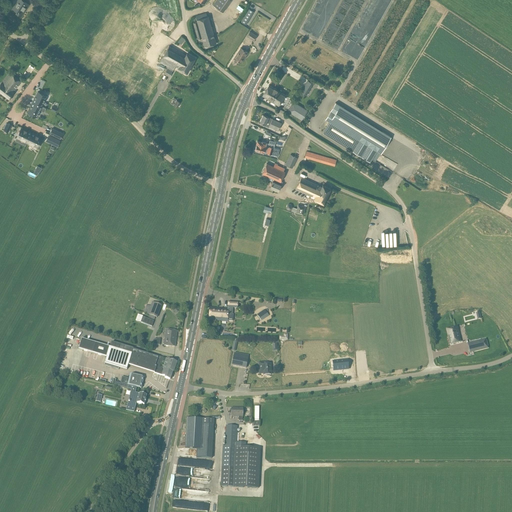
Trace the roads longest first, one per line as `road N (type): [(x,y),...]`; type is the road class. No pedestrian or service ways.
road 1 (unclassified): [(433,371),(402,205),(247,94)]
road 2 (unclassified): [(180,385),(280,392),(433,371)]
road 3 (unclassified): [(221,184),(178,166),(108,99),(22,42)]
road 4 (primary): [(180,385),(221,184)]
road 5 (unclassified): [(88,511),(144,433),(172,421)]
road 6 (unclassified): [(247,94),(193,45),(180,0)]
